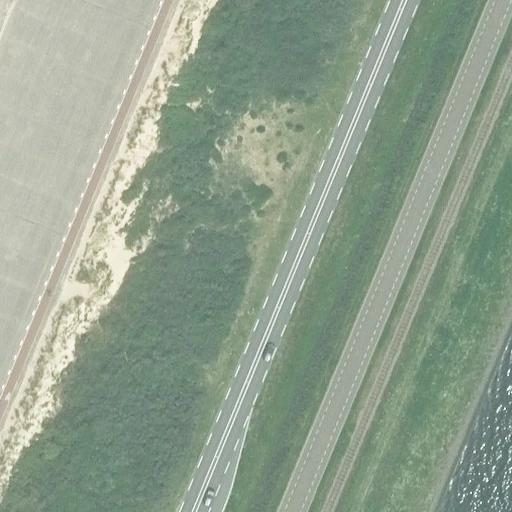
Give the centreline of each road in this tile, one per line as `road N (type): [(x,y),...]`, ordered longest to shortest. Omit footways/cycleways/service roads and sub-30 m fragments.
road 1 (primary): [(192,511),(403,0)]
road 2 (tertiary): [(290,511),(501,0)]
